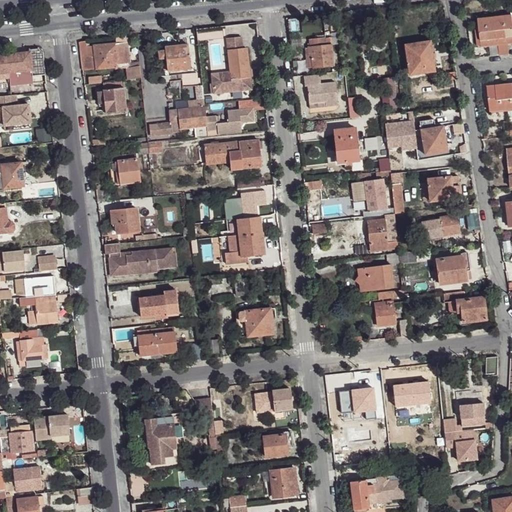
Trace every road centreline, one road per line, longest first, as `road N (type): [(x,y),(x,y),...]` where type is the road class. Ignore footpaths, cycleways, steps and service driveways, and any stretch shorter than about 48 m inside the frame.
road 1 (residential): [(57,22),(103,388)]
road 2 (residential): [(269,3),(308,363)]
road 3 (residential): [(503,326),(466,67)]
road 4 (residential): [(424,511),(424,502),(451,482),(496,470),(502,340)]
road 5 (secondary): [(57,22),(269,3)]
road 6 (residential): [(103,388),(308,363)]
road 7 (residential): [(308,363),(502,340)]
road 8 (residential): [(325,511),(308,363)]
road 9 (residential): [(103,388),(115,511)]
